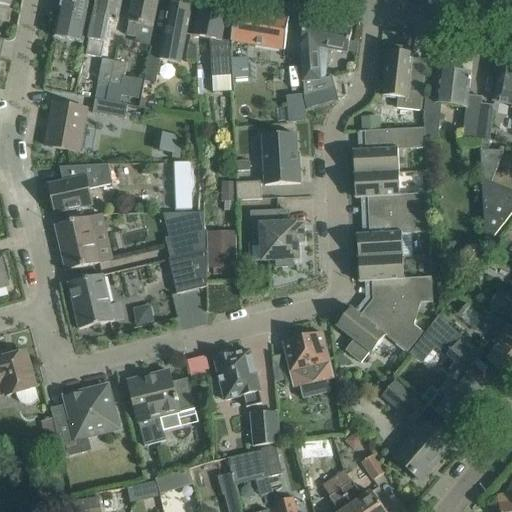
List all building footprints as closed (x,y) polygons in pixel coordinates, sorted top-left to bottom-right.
[(83,43),(91,0),(62,0),(55,38),(83,43)] [(110,20),(118,21),(122,0),(97,0),(96,5),(85,57),(101,60),(102,55),(110,20)] [(136,44),(150,47),(156,17),(159,0),(133,0),(131,12),(127,36),(137,38),(136,44)] [(151,48),(140,106),(152,108),(161,60),(180,64),(191,4),(172,0),(171,0),(162,50),(151,48)] [(195,37),(210,40),(213,77),(232,75),(230,42),(222,40),(227,11),(201,6),(195,37)] [(289,19),(237,10),(232,41),(246,43),(284,49),(289,19)] [(307,22),(302,48),(305,100),(336,92),(332,77),(321,80),(319,47),(352,53),(356,31),(307,22)] [(398,109),(422,112),(427,62),(426,61),(425,67),(413,65),(414,54),(408,54),(408,48),(395,47),(394,52),(388,52),(383,97),(399,98),(398,109)] [(102,60),(95,99),(108,101),(116,62),(102,60)] [(494,99),(494,103),(511,105),(511,63),(501,61),(494,99)] [(116,62),(108,101),(121,104),(122,97),(139,100),(143,80),(125,77),(127,64),(116,62)] [(463,138),(479,140),(478,122),(481,98),(469,96),(472,73),(439,69),(436,99),(427,98),(425,112),(425,136),(437,138),(441,105),(466,108),(463,138)] [(305,95),(286,97),(289,123),(294,122),(307,121),(305,95)] [(108,101),(95,99),(93,113),(126,119),(128,105),(121,104),(108,101)] [(46,147),(66,150),(80,152),(87,109),(73,107),(54,103),(46,147)] [(480,105),(478,122),(479,140),(489,141),(493,106),(480,105)] [(354,151),(355,175),(399,173),(398,150),(426,149),(425,129),(360,132),(360,134),(365,133),(366,151),(354,151)] [(296,134),(263,136),(265,186),(301,185),(300,163),(298,163),(296,134)] [(194,147),(188,157),(196,162),(202,152),(194,147)] [(482,151),(482,179),(486,246),(487,246),(511,214),(511,191),(492,183),(503,152),(482,151)] [(109,165),(93,166),(69,167),(72,180),(49,185),(56,214),(75,210),(92,205),(89,190),(113,184),(109,165)] [(364,216),(364,217),(429,214),(428,194),(400,196),(399,173),(355,175),(356,199),(368,199),(369,216),(364,216)] [(262,200),(261,182),(237,183),(238,201),(262,200)] [(177,207),(194,210),(196,198),(179,195),(177,207)] [(281,225),(280,211),(252,213),(253,244),(263,244),(263,261),(276,261),(277,268),(294,267),(293,260),(298,259),(297,242),(303,242),(303,228),(297,228),(297,225),(281,225)] [(358,235),(359,259),(403,257),(402,234),(430,233),(429,214),(364,217),(364,218),(369,217),(370,235),(358,235)] [(169,232),(175,258),(206,251),(206,239),(205,215),(177,215),(180,229),(169,232)] [(101,264),(91,218),(55,226),(66,272),(101,264)] [(235,231),(210,232),(211,268),(237,267),(235,231)] [(169,259),(173,275),(177,295),(207,288),(206,251),(175,258),(169,259)] [(0,289),(9,287),(0,253),(0,289)] [(369,299),(369,300),(418,315),(421,304),(433,303),(432,278),(404,280),(403,257),(359,259),(360,283),(372,283),(373,300),(369,299)] [(103,275),(69,283),(73,301),(74,301),(77,314),(76,314),(79,330),(114,322),(114,321),(113,321),(110,306),(111,306),(103,275)] [(511,319),(511,295),(501,289),(491,307),(511,319)] [(369,300),(373,301),(361,316),(352,308),(337,328),(354,341),(346,351),(362,364),(370,353),(372,355),(386,337),(408,354),(424,333),(415,326),(418,315),(369,300)] [(476,405),(489,390),(466,370),(470,366),(453,351),(465,337),(440,315),(411,351),(424,362),(436,347),(456,364),(450,372),(455,376),(430,405),(438,411),(436,413),(452,427),(453,426),(460,432),(480,409),(476,405)] [(487,360),(495,367),(510,380),(511,377),(511,328),(508,325),(493,343),(498,347),(487,360)] [(333,380),(322,333),(284,342),(295,389),(300,388),(302,399),(330,393),(327,381),(333,380)] [(470,366),(471,366),(483,352),(465,337),(453,351),(470,366)] [(244,397),(247,408),(262,404),(259,393),(261,392),(250,351),(231,355),(228,352),(221,354),(219,358),(215,360),(225,401),(244,397)] [(7,396),(18,393),(19,397),(22,402),(26,403),(30,403),(34,401),(36,398),(36,392),(35,388),(36,388),(26,353),(0,360),(0,385),(3,385),(7,396)] [(128,381),(142,437),(145,447),(167,441),(164,427),(159,429),(156,419),(180,413),(179,411),(195,407),(188,379),(172,383),(169,371),(128,381)] [(394,458),(406,469),(422,482),(435,466),(433,464),(449,445),(419,418),(426,409),(396,383),(384,397),(411,420),(406,426),(415,434),(394,458)] [(63,434),(67,450),(69,457),(92,451),(88,437),(119,429),(108,387),(65,397),(67,405),(51,409),(56,428),(58,436),(63,434)] [(253,447),(275,445),(276,445),(280,445),(277,411),(250,413),(253,447)] [(345,442),(354,451),(364,441),(355,432),(345,442)] [(299,450),(309,461),(319,452),(309,441),(299,450)] [(268,476),(269,477),(283,474),(276,445),(275,445),(261,449),(262,451),(268,476)] [(228,458),(231,473),(234,484),(268,476),(262,451),(228,458)] [(362,462),(374,480),(385,472),(374,455),(362,462)] [(345,471),(334,479),(355,511),(385,511),(378,502),(372,492),(364,497),(353,481),(352,481),(345,471)] [(226,495),(227,501),(237,499),(234,484),(231,473),(220,476),(224,496),(226,495)] [(161,495),(172,492),(168,476),(156,480),(161,495)] [(355,511),(334,479),(323,486),(331,497),(330,498),(339,511),(355,511)] [(159,497),(156,482),(144,484),(147,500),(159,497)] [(101,493),(102,507),(102,511),(114,511),(130,510),(127,490),(101,493)] [(511,511),(511,493),(499,496),(501,505),(500,505),(500,511),(511,511)] [(276,504),(278,509),(278,511),(296,511),(293,499),(276,504)] [(71,504),(71,511),(102,511),(100,500),(71,504)]
